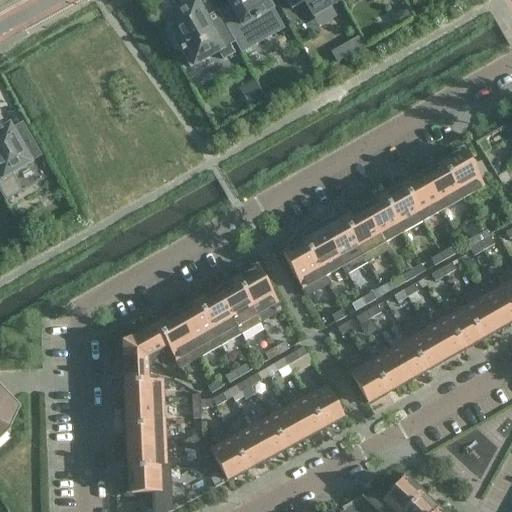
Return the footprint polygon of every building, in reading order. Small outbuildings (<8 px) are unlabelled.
[(265,0),(226,0),(235,14),(223,21),(235,42),(247,35),(251,43),(280,26),(265,0)] [(340,2),(339,0),(284,0),(290,10),(305,2),(313,17),(340,2)] [(180,50),(190,68),(218,52),(223,61),(234,54),(229,46),(234,43),(221,20),(220,21),(210,27),(195,1),(165,18),(183,49),(180,50)] [(405,8),(389,16),(395,27),(411,19),(405,8)] [(356,34),(342,42),(350,55),(364,47),(356,34)] [(250,101),(262,95),(255,82),(243,88),(250,101)] [(0,179),(0,192),(5,201),(21,192),(11,175),(30,164),(23,151),(34,145),(22,124),(11,130),(9,126),(2,130),(1,127),(0,127),(0,176),(1,179),(0,179)] [(490,151),(484,141),(477,144),(483,154),(490,151)] [(450,159),(442,163),(462,200),(483,188),(468,162),(470,161),(462,147),(448,155),(450,159)] [(462,200),(442,163),(433,168),(431,164),(419,171),(442,211),(462,200)] [(442,211),(419,171),(408,177),(410,181),(402,186),(423,223),(442,211)] [(511,195),(511,187),(508,183),(502,188),(510,197),(511,195)] [(423,223),(402,186),(382,197),(403,234),(423,223)] [(403,234),(382,197),(374,202),(371,198),(360,204),(387,252),(388,251),(384,244),(403,234)] [(387,252),(360,204),(348,211),(351,215),(342,220),(367,263),(387,252)] [(367,263),(342,220),(334,224),(332,220),(320,227),(347,274),(367,263)] [(17,226),(3,234),(12,248),(25,241),(17,226)] [(347,274),(320,227),(309,233),(311,237),(303,242),(327,286),(329,285),(325,278),(342,268),(346,275),(347,274)] [(486,232),(476,238),(480,244),(490,238),(486,232)] [(480,244),(476,238),(466,243),(470,250),(480,244)] [(494,245),(490,238),(480,244),(484,251),(494,245)] [(327,286),(303,242),(294,247),(292,243),(279,250),(306,297),(327,286)] [(473,257),(484,251),(480,244),(470,250),(473,257)] [(454,255),(451,248),(440,254),(444,261),(454,255)] [(434,267),(444,261),(440,254),(430,260),(434,267)] [(281,312),(254,264),(242,271),(244,275),(236,280),(260,324),(281,312)] [(455,271),(452,264),(441,270),(445,277),(455,271)] [(435,282),(445,277),(441,270),(431,276),(435,282)] [(405,284),(415,278),(411,271),(401,277),(405,284)] [(405,284),(401,277),(391,283),(394,290),(405,284)] [(260,324),(236,280),(227,285),(225,281),(214,287),(241,335),(260,324)] [(511,281),(501,287),(511,306),(511,281)] [(418,292),(414,285),(404,291),(408,298),(418,292)] [(241,335),(214,287),(202,294),(204,298),(196,303),(221,346),(241,335)] [(511,322),(511,306),(501,287),(482,298),(500,329),(511,322)] [(408,298),(404,291),(394,297),(397,304),(408,298)] [(365,306),(375,300),(371,294),(361,300),(365,306)] [(500,329),(482,298),(464,309),(482,340),(500,329)] [(355,312),(365,306),(361,300),(351,305),(355,312)] [(221,346),(196,303),(188,307),(185,303),(174,310),(201,357),(221,346)] [(380,314),(377,307),(366,313),(370,319),(380,314)] [(482,340),(464,309),(445,319),(463,351),(482,340)] [(201,357),(174,310),(163,316),(165,320),(156,325),(172,353),(171,354),(180,369),(201,357)] [(331,317),(335,323),(345,318),(341,311),(331,317)] [(360,325),(370,319),(366,313),(356,319),(360,325)] [(382,313),(371,320),(378,333),(390,326),(382,313)] [(463,351),(445,319),(426,330),(444,361),(463,351)] [(370,321),(359,327),(365,338),(377,332),(370,321)] [(341,336),(351,330),(347,324),(337,329),(341,336)] [(172,353),(156,325),(136,337),(134,340),(131,339),(126,347),(154,363),(160,352),(168,356),(171,354),(172,353)] [(444,361),(426,330),(407,341),(425,372),(444,361)] [(425,372),(407,341),(389,352),(407,383),(425,372)] [(289,350),(285,343),(275,349),(278,355),(289,350)] [(148,374),(154,363),(126,347),(121,356),(124,357),(122,361),(123,385),(156,383),(155,382),(155,378),(148,374)] [(278,355),(275,349),(264,355),(268,361),(278,355)] [(407,383),(389,352),(370,362),(388,394),(407,383)] [(295,354),(284,360),(288,366),(298,360),(295,354)] [(288,366),(284,360),(274,365),(278,372),(288,366)] [(388,394),(370,362),(350,374),(368,405),(388,394)] [(245,366),(235,372),(239,378),(249,372),(245,366)] [(239,378),(235,372),(225,378),(229,384),(239,378)] [(257,375),(247,381),(251,388),(261,382),(257,375)] [(251,388),(247,381),(237,387),(241,393),(251,388)] [(163,382),(155,382),(156,383),(123,385),(124,394),(120,394),(121,407),(164,405),(163,382)] [(211,394),(221,388),(218,382),(208,388),(211,394)] [(326,387),(306,398),(323,430),(343,419),(326,387)] [(222,395),(212,401),(216,407),(226,402),(222,395)] [(200,408),(200,401),(199,396),(192,396),(193,408),(200,408)] [(0,440),(5,436),(9,437),(9,436),(6,435),(15,414),(0,398),(0,440)] [(323,430),(306,398),(287,408),(304,440),(323,430)] [(200,401),(200,408),(200,409),(212,409),(212,401),(200,401)] [(165,426),(164,405),(121,407),(122,419),(125,419),(125,428),(165,426)] [(201,420),(200,409),(200,408),(193,408),(193,420),(201,420)] [(304,440),(287,408),(268,419),(285,450),(304,440)] [(285,450),(268,419),(249,429),(266,461),(285,450)] [(166,448),(165,426),(125,428),(125,437),(122,437),(122,450),(166,448)] [(266,461),(249,429),(230,439),(247,471),(266,461)] [(189,440),(195,450),(201,447),(196,436),(189,440)] [(247,471),(230,439),(210,450),(227,482),(247,471)] [(207,457),(201,447),(195,450),(200,461),(207,457)] [(167,468),(166,448),(122,450),(122,462),(126,462),(126,472),(169,470),(169,468),(167,468)] [(171,511),(169,470),(126,472),(126,481),(123,481),(124,498),(140,497),(140,494),(152,494),(152,511),(171,511)] [(215,488),(222,484),(216,474),(209,478),(215,488)] [(406,511),(421,496),(414,489),(417,486),(405,475),(394,487),(396,488),(388,497),(379,489),(362,498),(377,511),(406,511)] [(437,511),(438,511),(421,496),(406,511),(437,511)]
